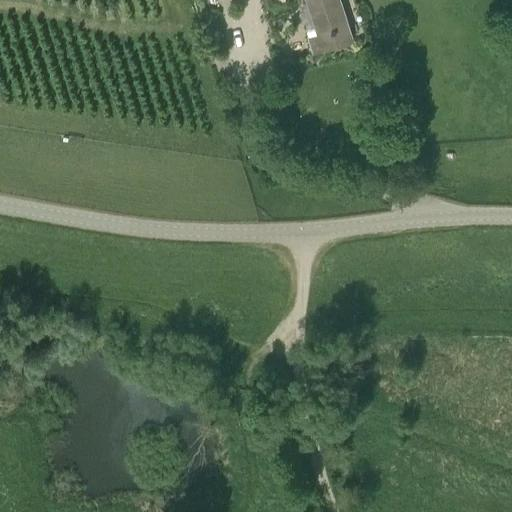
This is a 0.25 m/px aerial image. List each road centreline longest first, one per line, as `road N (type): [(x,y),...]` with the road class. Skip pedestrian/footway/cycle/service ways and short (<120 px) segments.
road 1 (tertiary): [(0,206),(200,231),(309,233),(511,218)]
road 2 (track): [(309,233),(300,379),(330,511)]
road 3 (track): [(0,285),(221,330),(261,359)]
road 4 (track): [(236,511),(251,483),(250,375),(299,323)]
